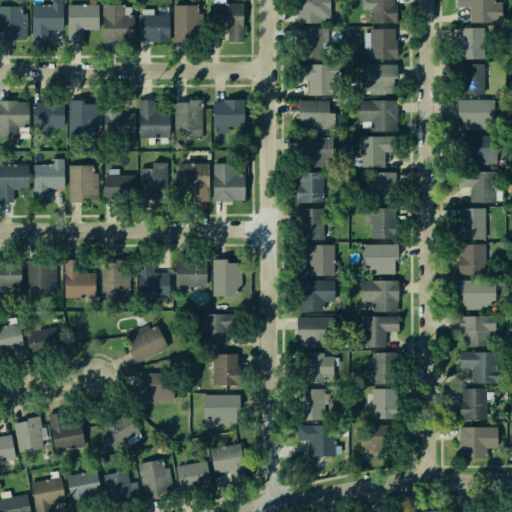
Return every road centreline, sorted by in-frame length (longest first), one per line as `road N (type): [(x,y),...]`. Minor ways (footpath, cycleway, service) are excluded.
road 1 (residential): [(283,500),(270,0)]
road 2 (residential): [(435,480),(433,0)]
road 3 (residential): [(511,479),(435,480),(225,511)]
road 4 (residential): [(0,230),(275,229)]
road 5 (residential): [(0,69),(271,68)]
